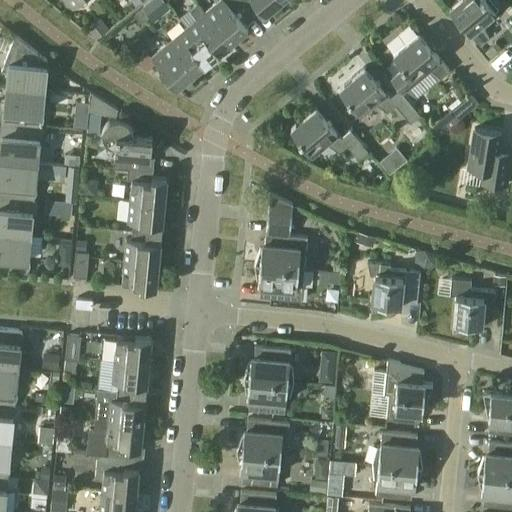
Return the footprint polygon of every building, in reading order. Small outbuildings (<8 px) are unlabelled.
[(65,0),(72,8),(82,0),(65,0)] [(218,0),(204,12),(230,43),(230,42),(248,28),(232,9),(241,1),(239,0),(218,0)] [(239,0),(241,1),(242,0),(254,0),(265,13),(281,0),(239,0)] [(489,37),(482,22),(496,11),(486,0),(457,0),(449,7),(480,44),(489,37)] [(134,14),(141,22),(149,16),(142,7),(134,14)] [(230,43),(204,12),(187,27),(214,59),(232,44),(230,42),(230,43)] [(214,59),(187,27),(169,41),(195,72),(194,72),(196,74),(214,59)] [(391,73),(403,88),(414,78),(427,67),(441,77),(450,69),(419,32),(393,53),(402,64),(391,73)] [(1,69),(8,70),(6,85),(45,89),(47,65),(46,65),(47,60),(15,34),(4,62),(4,63),(1,69)] [(151,56),(177,87),(194,72),(195,72),(169,41),(151,56)] [(365,66),(339,87),(349,99),(346,101),(357,114),(360,112),(374,101),(387,111),(395,104),(410,121),(420,114),(399,89),(390,96),(365,66)] [(0,99),(0,108),(0,110),(0,112),(0,120),(41,125),(45,89),(6,85),(5,100),(0,99)] [(316,106),(291,127),(300,138),(297,141),(308,155),(311,152),(312,153),(325,142),(338,151),(347,144),(358,157),(368,149),(351,129),(341,137),(316,106)] [(459,118),(450,108),(430,125),(438,135),(459,118)] [(112,148),(114,149),(115,149),(113,167),(124,167),(124,168),(128,168),(149,170),(152,136),(133,135),(133,133),(132,131),(132,129),(131,127),(130,126),(129,124),(128,122),(127,121),(125,121),(124,119),(122,119),(120,118),(117,118),(116,118),(115,118),(113,119),(111,119),(108,121),(107,122),(105,124),(104,125),(103,127),(103,128),(102,129),(102,131),(101,134),(102,136),(102,137),(102,138),(103,140),(104,142),(105,144),(107,145),(109,147),(112,148)] [(0,142),(1,143),(0,149),(0,157),(38,161),(41,125),(0,120),(0,142)] [(462,165),(460,177),(481,180),(481,181),(506,185),(510,161),(498,159),(502,132),(474,128),(468,166),(462,165)] [(38,162),(38,161),(0,157),(0,194),(34,198),(36,183),(48,184),(50,163),(38,162)] [(132,179),(130,200),(164,203),(167,177),(153,176),(153,171),(149,170),(128,168),(127,178),(132,179)] [(254,263),(304,268),(307,236),(290,234),(293,203),(270,192),(269,202),(266,232),(265,243),(262,243),(261,248),(260,248),(254,263)] [(0,231),(31,234),(34,198),(0,194),(0,231)] [(132,230),(161,233),(164,203),(130,200),(128,221),(133,221),(132,230)] [(124,259),(159,262),(161,233),(132,230),(131,238),(126,238),(124,259)] [(0,268),(27,271),(31,234),(0,231),(0,268)] [(86,277),(89,252),(75,250),(73,276),(86,277)] [(140,286),(156,288),(159,262),(124,259),(122,280),(141,282),(140,286)] [(412,302),(415,270),(390,267),(390,263),(368,261),(370,274),(375,274),(371,309),(400,304),(400,301),(412,302)] [(301,300),(304,268),(254,263),(257,279),(259,278),(258,284),(261,284),(260,296),(301,300)] [(493,322),(496,290),(471,287),(471,278),(451,277),(450,293),(456,294),(452,329),(481,324),(481,321),(493,322)] [(0,364),(30,367),(32,350),(20,349),(22,329),(0,327),(0,364)] [(65,359),(78,360),(81,335),(67,333),(65,359)] [(116,338),(114,359),(149,363),(151,337),(135,336),(135,340),(116,338)] [(249,361),(244,376),(293,381),(292,364),(289,364),(291,348),(255,345),(254,356),(251,356),(251,361),(249,361)] [(320,378),(333,378),(333,350),(321,349),(320,378)] [(117,390),(146,392),(149,363),(114,359),(112,381),(118,381),(117,389),(117,390)] [(0,400),(15,402),(16,383),(29,384),(30,367),(0,364),(0,400)] [(386,371),(374,369),(372,392),(388,393),(386,418),(418,421),(420,410),(423,410),(433,383),(398,379),(399,375),(386,370),(386,371)] [(289,396),(293,381),(244,376),(246,392),(248,392),(247,397),(250,397),(249,409),(284,412),(286,396),(289,396)] [(97,387),(95,418),(143,422),(146,392),(117,390),(117,389),(97,387)] [(490,431),(511,432),(511,393),(483,390),(488,419),(491,419),(490,431)] [(0,437),(11,439),(15,402),(0,400),(0,437)] [(244,434),(242,433),(237,448),(286,453),(289,421),(248,417),(247,429),(244,428),(244,434)] [(97,454),(126,456),(127,446),(141,448),(143,422),(95,418),(94,428),(89,428),(87,452),(97,453),(97,454)] [(377,446),(373,461),(423,466),(420,450),(418,450),(419,445),(416,445),(417,433),(382,430),(380,446),(377,446)] [(0,474),(7,475),(11,439),(0,437),(0,474)] [(485,456),(483,456),(478,471),(511,474),(511,442),(489,440),(488,451),(485,451),(485,456)] [(279,469),(282,469),(286,453),(237,448),(239,464),(241,464),(240,469),(243,469),(242,481),(277,485),(279,469)] [(137,493),(139,468),(125,466),(126,456),(97,454),(95,478),(103,479),(102,489),(137,493)] [(417,481),(423,466),(373,461),(374,477),(377,478),(376,494),(411,497),(412,486),(415,486),(416,481),(417,481)] [(511,474),(478,471),(480,487),(482,487),(481,492),(484,492),(483,504),(511,506),(511,474)] [(105,511),(134,511),(137,493),(102,489),(100,511),(105,511)] [(236,506),(233,511),(278,511),(278,509),(275,509),(277,493),(241,490),(240,501),(237,501),(237,506),(236,506)] [(409,511),(410,506),(369,502),(367,511),(409,511)]
